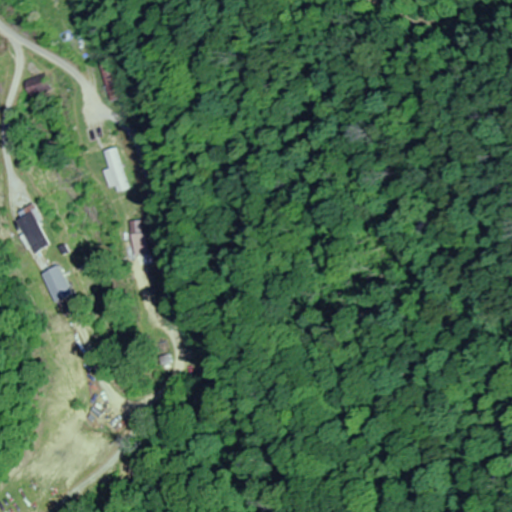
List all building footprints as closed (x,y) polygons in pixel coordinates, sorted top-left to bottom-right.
[(55,5),(59,15),(67,12),(61,0),(46,0),(50,7),(55,5)] [(96,56),(113,102),(120,99),(104,54),(96,56)] [(60,245),(41,206),(21,216),(41,255),(60,245)] [(135,222),(141,255),(152,253),(145,220),(135,222)] [(49,274),(61,303),(82,295),(70,265),(49,274)]
